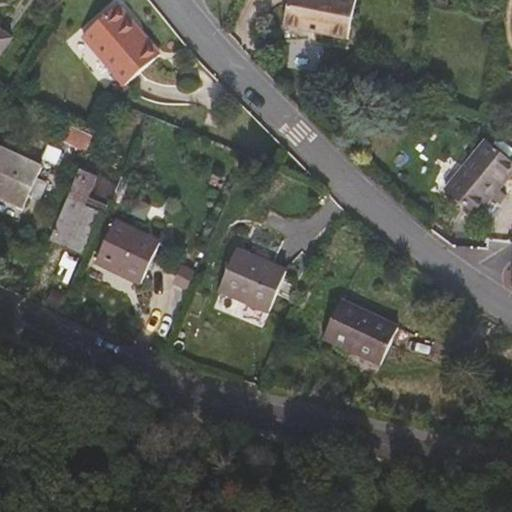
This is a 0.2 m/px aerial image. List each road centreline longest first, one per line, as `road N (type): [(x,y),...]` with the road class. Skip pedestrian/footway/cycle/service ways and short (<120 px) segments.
road 1 (residential): [(0,306),(201,396),(511,472)]
road 2 (residential): [(480,286),(392,222),(175,0)]
